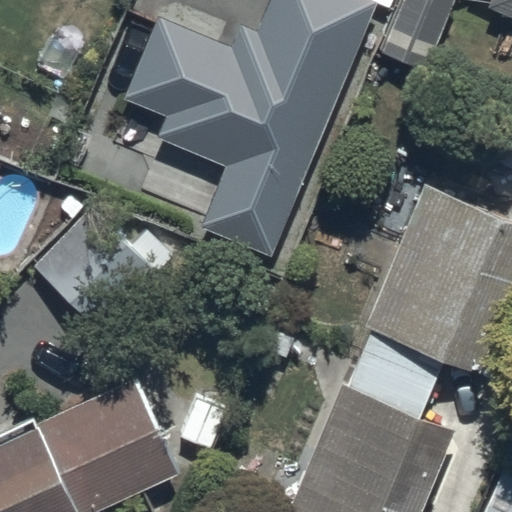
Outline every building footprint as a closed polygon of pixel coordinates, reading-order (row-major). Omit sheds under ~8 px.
[(371,0),(265,0),(255,27),(233,19),(225,40),(156,14),(125,96),(164,111),(155,135),(222,161),(197,226),(273,255),(371,0)] [(447,0),(396,0),(380,45),(427,61),(447,0)] [(511,0),(483,0),(482,2),(511,13),(511,0)] [(511,120),(497,157),(511,162),(511,120)] [(364,322),(373,326),(350,381),(341,377),(304,470),(282,461),(267,497),(285,505),(281,511),(413,511),(448,425),(414,411),(437,352),(470,365),(511,258),(511,209),(413,176),(364,322)] [(89,203),(30,262),(100,332),(159,273),(89,203)] [(0,511),(72,511),(176,465),(133,370),(30,417),(26,410),(0,421),(0,511)] [(478,511),(511,511),(511,465),(501,461),(478,511)]
